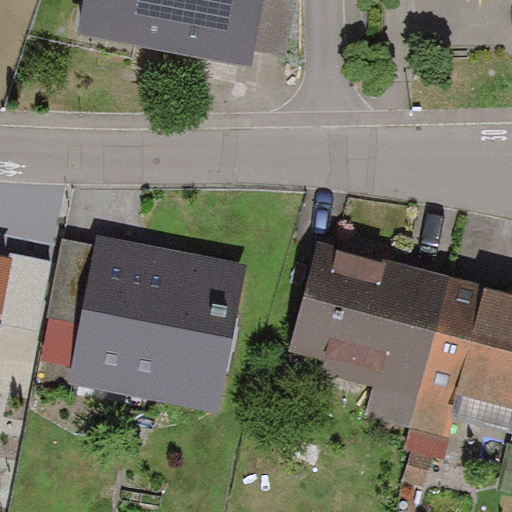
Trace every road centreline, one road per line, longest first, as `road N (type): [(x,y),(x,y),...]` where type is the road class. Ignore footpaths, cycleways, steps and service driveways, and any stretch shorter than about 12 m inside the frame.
road 1 (residential): [(0,141),(330,157)]
road 2 (residential): [(330,157),(511,172)]
road 3 (residential): [(330,157),(329,0)]
